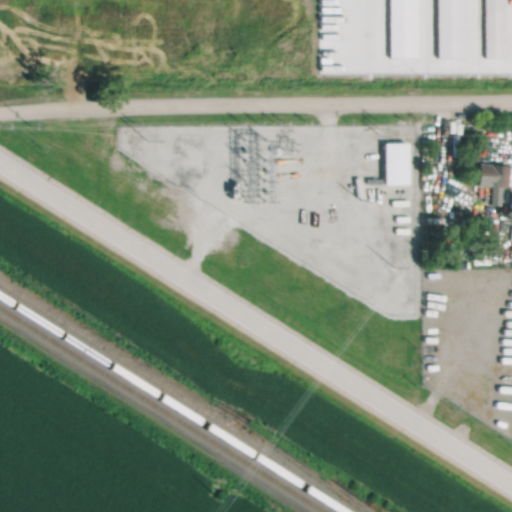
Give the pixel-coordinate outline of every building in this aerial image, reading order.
[(387,0),(387,57),(415,56),(415,0),(387,0)] [(434,58),(434,0),(463,0),(463,58),(434,58)] [(482,58),(482,0),(503,0),(503,58),(482,58)] [(382,139),(383,181),(407,181),(406,139),(382,139)] [(478,160),(477,183),(491,184),(490,202),(500,203),(500,199),(506,199),(508,162),(478,160)] [(467,238),(467,248),(478,248),(478,239),(467,238)] [(321,260),(346,277),(349,272),(324,255),(321,260)]
